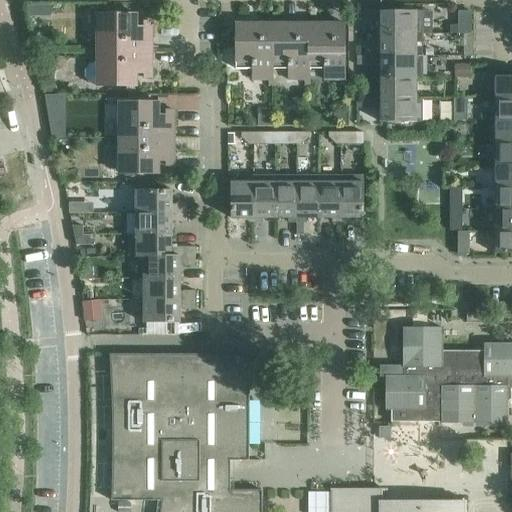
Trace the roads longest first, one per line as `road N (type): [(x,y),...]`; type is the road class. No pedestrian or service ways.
road 1 (unclassified): [(73,511),(77,347),(30,101)]
road 2 (residential): [(220,262),(217,103),(188,68),(188,0)]
road 3 (residential): [(337,261),(336,452)]
road 4 (residential): [(511,275),(337,261)]
